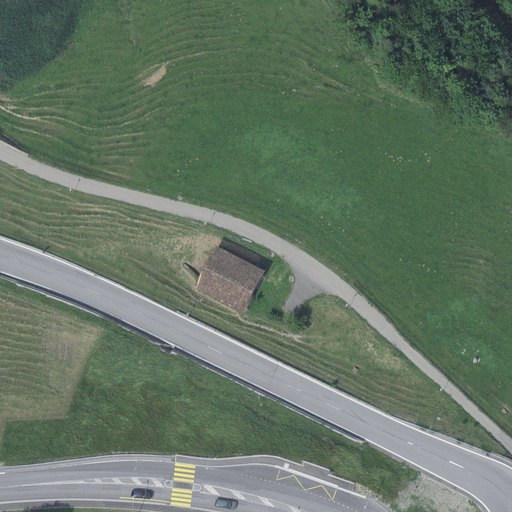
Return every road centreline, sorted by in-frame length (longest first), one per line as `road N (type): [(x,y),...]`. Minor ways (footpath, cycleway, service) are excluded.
road 1 (track): [(0,151),(77,183),(231,224),(294,255),(511,445)]
road 2 (primary): [(511,498),(472,471),(135,311),(0,255)]
road 3 (primary): [(0,488),(154,488),(288,511)]
